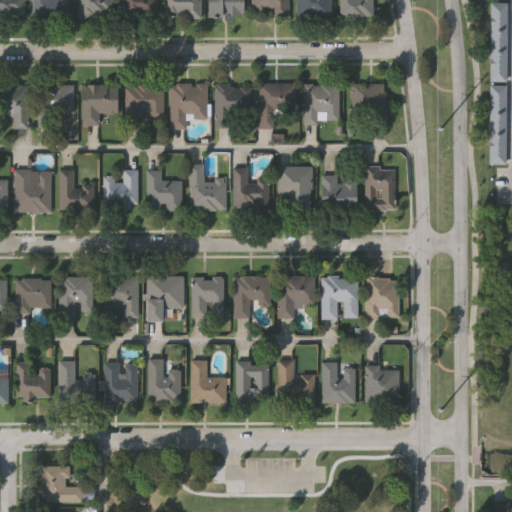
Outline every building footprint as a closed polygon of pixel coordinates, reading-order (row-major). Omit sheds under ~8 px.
[(23,0),(24,13),(0,13),(0,0),(23,0)] [(67,0),(67,16),(31,16),(31,0),(67,0)] [(74,15),(74,0),(111,0),(111,15),(74,15)] [(150,0),(150,12),(120,11),(120,0),(150,0)] [(199,0),(199,16),(164,16),(164,0),(199,0)] [(207,14),(207,0),(243,0),(243,14),(207,14)] [(287,0),(287,16),(269,16),(269,9),(250,9),(250,0),(287,0)] [(329,0),(330,15),(295,16),(295,0),(329,0)] [(372,0),(372,15),(338,15),(337,0),(372,0)] [(491,1),(507,1),(507,80),(490,80),(491,1)] [(273,106),(272,127),(255,126),(257,81),(290,82),(289,106),(273,106)] [(205,82),(205,116),(184,116),(184,127),(169,127),(169,82),(205,82)] [(301,82),(337,82),(337,122),(301,122),(301,82)] [(349,122),(349,82),(384,82),(385,122),(349,122)] [(72,83),(73,124),(37,124),(37,83),(72,83)] [(81,83),(117,83),(117,113),(98,112),(98,123),(80,123),(81,83)] [(244,83),(244,121),(213,121),(213,83),(244,83)] [(162,85),(162,121),(123,120),(124,84),(162,85)] [(491,84),(506,85),(506,163),(490,162),(491,84)] [(29,127),(11,127),(12,112),(0,112),(0,86),(29,86),(29,127)] [(188,208),(187,162),(202,162),(202,177),(224,177),(225,208),(188,208)] [(309,164),(309,208),(286,208),(286,198),(276,198),(276,164),(309,164)] [(392,208),(363,208),(363,167),(392,166),(392,208)] [(13,210),(13,168),(49,168),(49,210),(13,210)] [(136,204),(102,203),(102,173),(112,173),(112,180),(120,180),(121,168),(136,168),(136,204)] [(268,205),(232,205),(232,168),(246,168),(246,178),(268,178),(268,205)] [(93,185),(93,208),(57,208),(57,169),(72,169),(72,184),(93,185)] [(180,179),(180,206),(145,206),(145,169),(160,169),(160,179),(180,179)] [(356,173),(356,204),(320,204),(320,173),(356,173)] [(122,307),(101,307),(101,274),(136,274),(136,316),(122,316),(122,307)] [(182,274),(182,307),(164,307),(164,320),(145,320),(145,274),(182,274)] [(276,316),(276,274),(313,274),(312,305),(292,305),(292,316),(276,316)] [(357,316),(338,316),(338,317),(319,317),(319,274),(357,274),(357,316)] [(57,314),(57,275),(92,275),(92,314),(57,314)] [(190,314),(190,275),(222,275),(222,314),(190,314)] [(268,275),(268,304),(248,303),(248,316),(232,316),(232,275),(268,275)] [(364,316),(364,276),(397,276),(397,316),(364,316)] [(49,277),(49,309),(13,309),(13,277),(49,277)] [(147,358),(178,358),(178,401),(147,401),(147,358)] [(224,401),(189,401),(189,359),(205,359),(205,375),(224,375),(224,401)] [(293,359),(293,373),(313,373),(313,398),(276,398),(276,359),(293,359)] [(57,360),(74,360),(74,368),(93,368),(93,399),(57,399),(57,360)] [(235,361),(268,361),(268,398),(235,398),(235,361)] [(337,366),(354,366),(353,400),(320,399),(320,361),(337,361),(337,366)] [(103,401),(103,362),(136,362),(136,401),(103,401)] [(48,398),(16,398),(16,364),(48,365),(48,398)] [(362,401),(362,365),(398,365),(398,401),(362,401)] [(0,405),(8,405),(8,369),(0,369),(0,405)] [(66,465),(66,485),(81,485),(81,501),(38,500),(38,464),(66,465)] [(491,511),(492,500),(508,500),(507,511),(491,511)]
